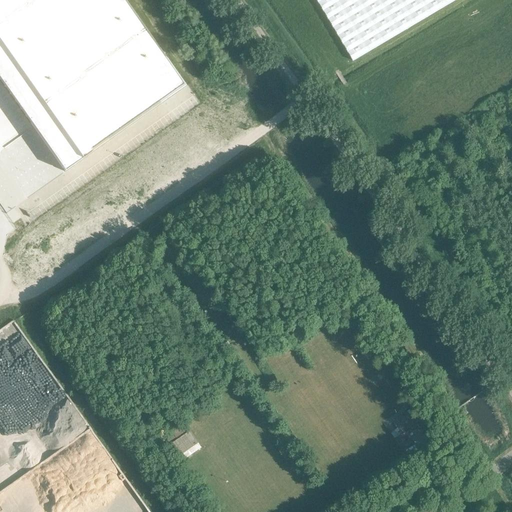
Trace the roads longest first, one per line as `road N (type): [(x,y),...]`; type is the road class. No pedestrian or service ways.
road 1 (unclassified): [(511,393),(237,0)]
road 2 (track): [(0,297),(33,292),(306,98)]
